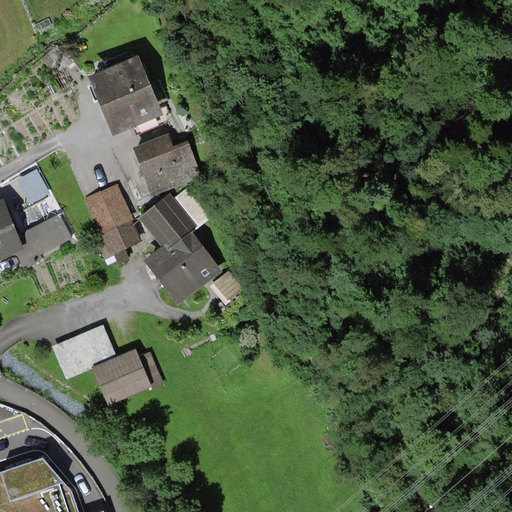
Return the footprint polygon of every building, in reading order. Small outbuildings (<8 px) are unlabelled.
[(113,74),(97,81),(116,128),(154,112),(130,55),(109,64),(111,69),(113,74)] [(115,187),(90,196),(105,229),(129,220),(131,219),(115,187)] [(169,199),(144,218),(168,249),(188,234),(193,230),(169,199)] [(0,252),(15,246),(23,243),(22,241),(8,205),(0,208),(0,252)] [(60,215),(28,232),(30,238),(22,241),(23,243),(15,246),(24,270),(41,259),(40,255),(72,239),(60,215)] [(137,238),(129,220),(105,229),(104,229),(111,248),(137,238)] [(168,249),(150,263),(164,281),(178,299),(216,271),(188,234),(168,249)] [(105,330),(55,350),(66,378),(116,358),(105,330)] [(134,353),(97,369),(110,401),(147,386),(134,353)] [(44,457),(0,472),(0,511),(79,511),(72,490),(44,457)]
